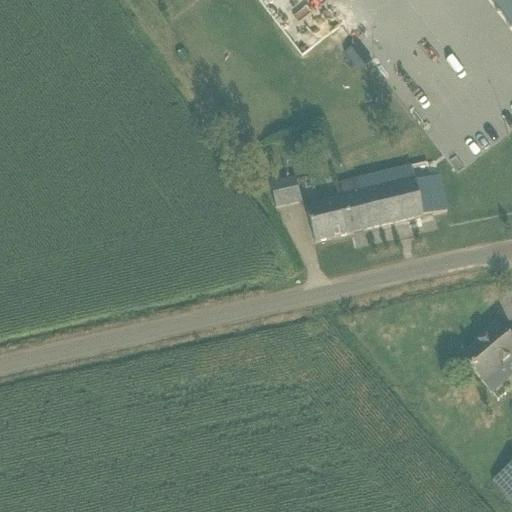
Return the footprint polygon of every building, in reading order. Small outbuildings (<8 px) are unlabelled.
[(511,0),(486,0),(511,33),(511,0)] [(355,47),(343,56),(357,73),(368,64),(355,47)] [(338,202),(306,209),(310,227),(314,245),(447,214),(445,206),(442,194),(438,179),(429,181),(413,185),(409,167),(334,185),(338,202)] [(481,339),(484,342),(462,360),(484,387),(511,363),(511,340),(509,343),(495,327),(481,339)] [(511,467),(492,483),(511,506),(511,467)]
